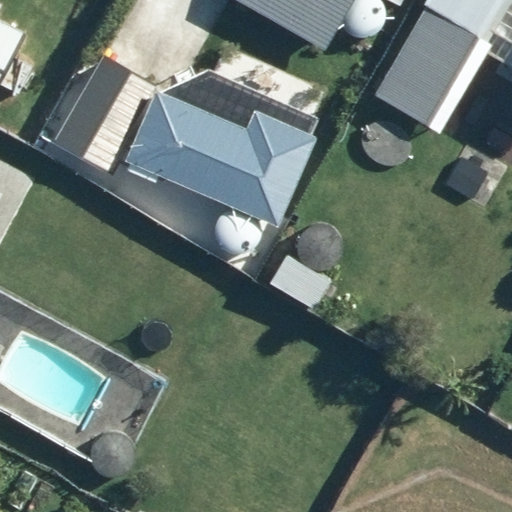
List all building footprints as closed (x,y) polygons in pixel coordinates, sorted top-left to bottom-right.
[(0,0),(0,82),(29,28),(0,12),(0,1),(1,0),(0,0)] [(251,0),(328,44),(353,0),(251,0)] [(511,0),(428,0),(377,88),(430,118),(487,20),(511,33),(511,0)] [(163,168),(283,219),(323,127),(258,100),(250,119),(159,81),(128,152),(134,154),(130,163),(159,177),(163,168)] [(53,130),(94,153),(113,121),(71,98),(53,130)] [(0,172),(27,184),(41,152),(0,133),(0,172)] [(336,275),(289,246),(271,275),(318,304),(336,275)]
